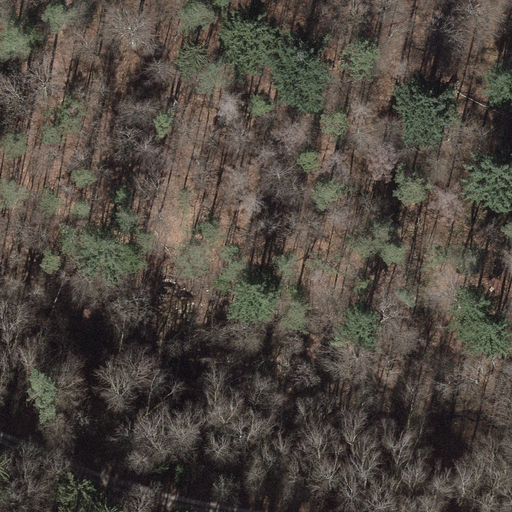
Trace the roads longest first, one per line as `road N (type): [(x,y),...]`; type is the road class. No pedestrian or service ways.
road 1 (track): [(259,511),(126,479),(0,433)]
road 2 (track): [(0,81),(100,32),(125,0)]
